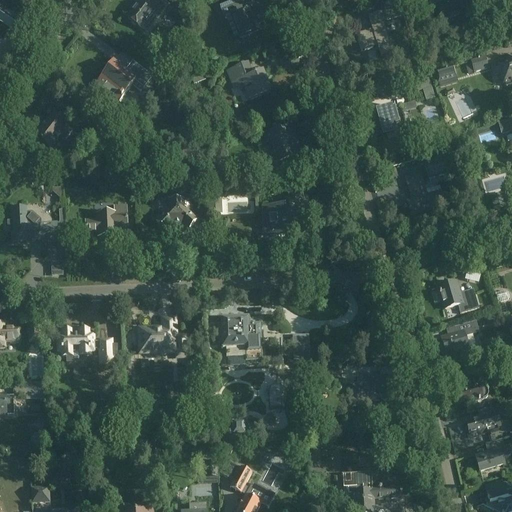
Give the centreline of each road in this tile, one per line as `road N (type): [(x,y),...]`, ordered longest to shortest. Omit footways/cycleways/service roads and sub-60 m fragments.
road 1 (residential): [(0,295),(389,272)]
road 2 (residential): [(389,272),(300,0)]
road 3 (residential): [(462,511),(389,272)]
road 4 (unclassified): [(0,115),(79,0)]
road 5 (residential): [(389,272),(511,232)]
